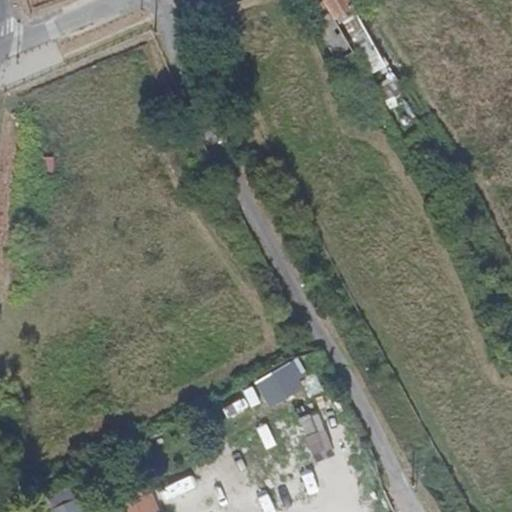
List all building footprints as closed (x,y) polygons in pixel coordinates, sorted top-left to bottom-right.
[(325,0),(337,21),(353,13),(346,0),(325,0)] [(311,14),(339,65),(354,58),(325,6),(311,14)] [(361,60),(375,52),(362,28),(348,36),(361,60)] [(359,101),(370,121),(387,112),(376,92),(359,101)] [(124,511),(164,511),(157,490),(122,502),(124,511)] [(55,511),(86,511),(79,496),(54,508),(55,511)]
